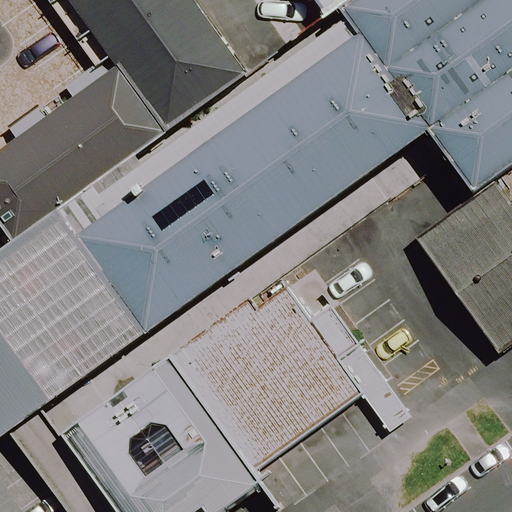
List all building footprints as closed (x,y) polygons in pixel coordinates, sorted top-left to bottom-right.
[(51,235),(162,161),(241,105),(169,0),(44,0),(105,88),(0,159),(0,241),(14,262),(51,235)] [(289,0),(326,51),(340,40),(392,0),(289,0)] [(511,0),(392,0),(340,40),(347,49),(431,157),(484,228),(511,206),(511,0)] [(431,157),(347,49),(58,244),(140,360),(431,157)] [(503,397),(511,389),(511,206),(484,228),(414,281),(503,397)] [(58,244),(51,235),(14,262),(0,271),(0,457),(140,360),(58,244)] [(284,288),(153,382),(247,511),(252,511),(362,434),(390,471),(409,457),(374,411),(284,288)] [(246,511),(153,382),(51,455),(91,511),(246,511)]
